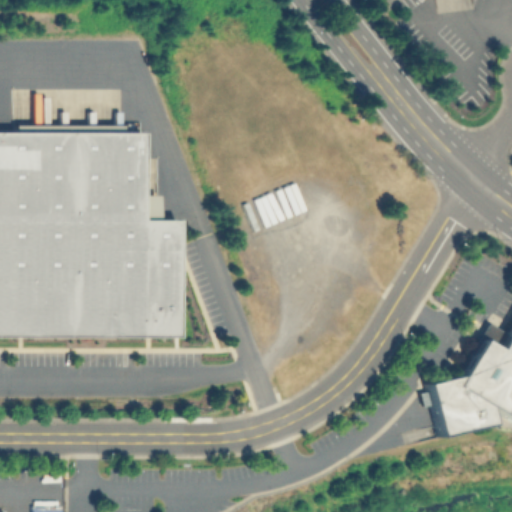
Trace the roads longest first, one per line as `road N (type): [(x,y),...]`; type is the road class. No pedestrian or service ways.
road 1 (tertiary): [(0,437),(199,438),(259,429),(331,392),(390,319)]
road 2 (secondary): [(511,212),(427,136),(382,82)]
